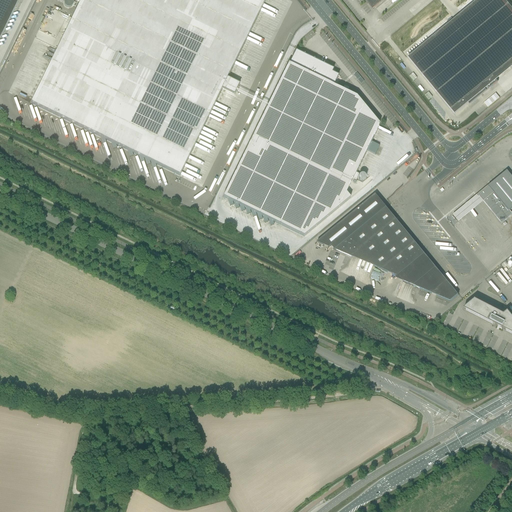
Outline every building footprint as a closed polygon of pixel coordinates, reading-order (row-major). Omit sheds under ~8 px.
[(0,0),(0,38),(18,0),(0,0)] [(72,18),(30,104),(100,138),(102,144),(106,143),(105,140),(111,143),(113,149),(117,148),(116,146),(127,151),(129,157),(133,156),(132,153),(138,157),(140,163),(144,162),(143,159),(144,160),(146,166),(150,165),(149,162),(150,162),(152,169),(156,167),(155,165),(179,176),(222,89),(232,94),(235,95),(240,85),(237,83),(227,79),(227,78),(265,0),(74,0),(80,3),(72,18)] [(70,9),(76,4),(73,0),(66,0),(64,2),(70,9)] [(364,0),(367,3),(372,9),(383,0),(364,0)] [(511,10),(503,0),(478,0),(461,14),(408,58),(454,115),(468,104),(469,106),(497,83),(496,81),(511,68),(511,67),(511,10)] [(223,198),(222,198),(227,200),(229,206),(233,205),(232,202),(233,203),(235,209),(239,208),(238,205),(239,206),(241,212),(245,211),(244,208),(245,209),(247,215),(250,214),(249,211),(250,211),(253,218),(256,216),(255,214),(256,214),(258,220),(262,219),(261,217),(262,217),(264,223),(268,222),(267,219),(268,220),(270,226),(274,225),(273,222),(303,237),(304,237),(304,236),(350,198),(349,198),(346,193),(353,179),(356,180),(359,174),(356,173),(357,170),(366,151),(375,155),(379,146),(371,142),(379,125),(356,97),(333,86),(334,85),(338,76),(332,73),(332,72),(333,70),(332,70),(295,52),(289,64),(288,64),(223,198)] [(498,178),(478,195),(484,203),(501,224),(511,214),(511,213),(509,211),(511,208),(511,177),(507,171),(498,178)] [(375,195),(317,243),(326,247),(329,248),(331,246),(334,250),(386,208),(381,202),(375,195)] [(484,203),(478,195),(453,216),(459,223),(484,203)] [(398,276),(402,282),(429,260),(386,208),(334,250),(351,257),(354,251),(376,260),(373,266),(397,277),(398,276)] [(429,260),(402,282),(450,302),(458,295),(429,260)] [(511,317),(507,312),(507,311),(503,315),(475,300),(463,309),(511,334),(511,317)] [(468,324),(469,322),(464,320),(461,326),(460,328),(465,330),(467,326),(471,327),(472,325),(468,324)] [(477,342),(483,329),(473,325),(471,329),(476,331),(475,332),(471,331),(469,336),(468,335),(467,337),(472,339),(471,340),(477,342)] [(511,356),(509,355),(509,353),(504,350),(501,356),(511,360),(511,357),(511,356)]
